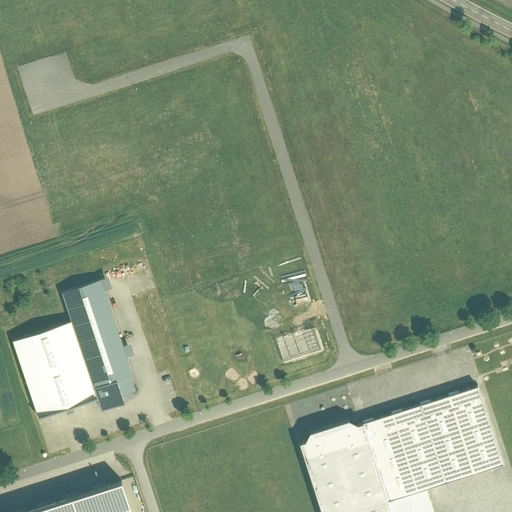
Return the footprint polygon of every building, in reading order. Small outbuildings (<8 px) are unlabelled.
[(101,278),(63,290),(73,317),(99,394),(103,405),(133,395),(132,391),(136,389),(131,373),(133,372),(101,278)] [(99,394),(73,317),(13,338),(39,414),(99,394)] [(499,460),(474,383),(428,398),(453,475),(499,460)] [(453,475),(428,398),(364,418),(389,495),(420,486),(453,475)] [(389,495),(364,418),(358,421),(349,413),(304,427),(299,437),(293,439),(316,511),(428,511),(420,486),(389,495)] [(128,511),(118,478),(6,511),(128,511)]
